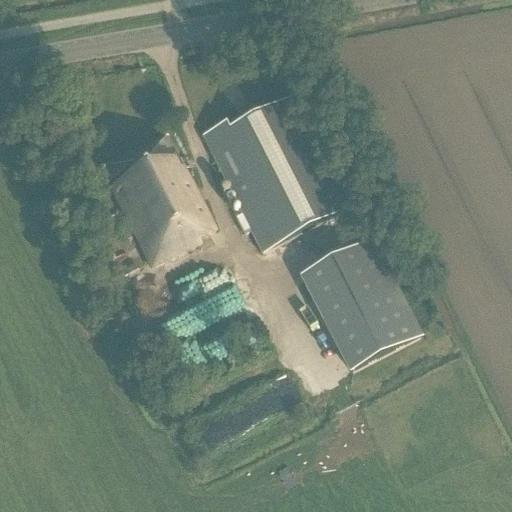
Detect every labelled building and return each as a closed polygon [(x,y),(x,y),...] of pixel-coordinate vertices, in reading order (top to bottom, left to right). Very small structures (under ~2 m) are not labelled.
[(261,257),(353,212),(319,141),(298,98),(230,131),(227,126),(203,138),(261,257)] [(197,243),(214,234),(167,139),(102,172),(150,271),(198,246),(197,243)] [(349,379),(423,339),(374,243),(298,282),(349,379)] [(228,317),(213,292),(240,277),(229,258),(171,291),(184,313),(166,324),(178,345),(228,317)] [(135,263),(114,270),(118,284),(140,277),(135,263)] [(198,421),(209,446),(312,402),(302,377),(198,421)]
